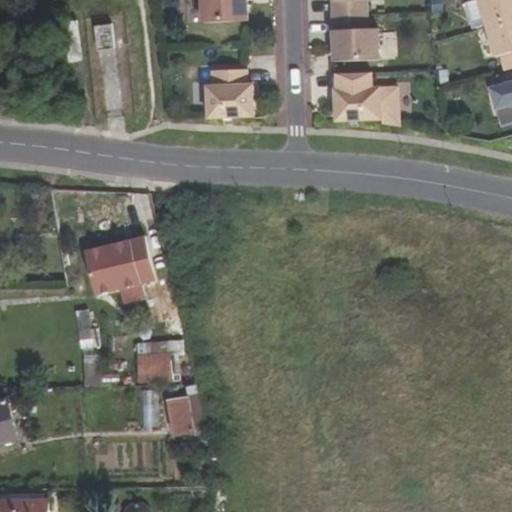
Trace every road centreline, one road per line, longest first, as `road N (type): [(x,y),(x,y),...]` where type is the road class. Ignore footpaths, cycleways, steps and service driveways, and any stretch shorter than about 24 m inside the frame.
road 1 (tertiary): [(0,144),(301,175)]
road 2 (tertiary): [(301,175),(511,198)]
road 3 (residential): [(293,0),(301,175)]
